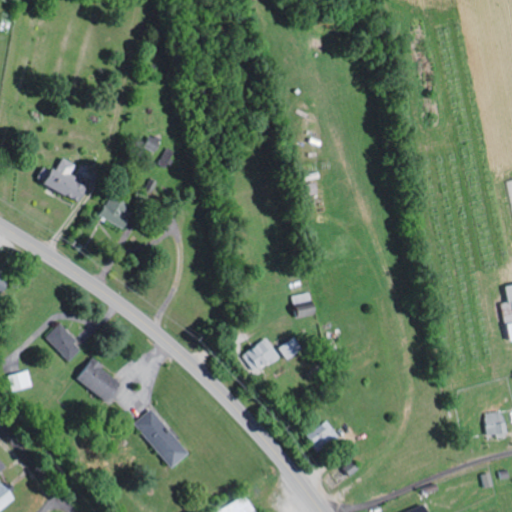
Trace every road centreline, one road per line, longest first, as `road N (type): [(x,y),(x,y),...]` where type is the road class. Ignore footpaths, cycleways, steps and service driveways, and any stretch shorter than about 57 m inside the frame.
road 1 (primary): [(0,224),(171,344),(254,426),(323,511)]
road 2 (residential): [(511,453),(358,511)]
